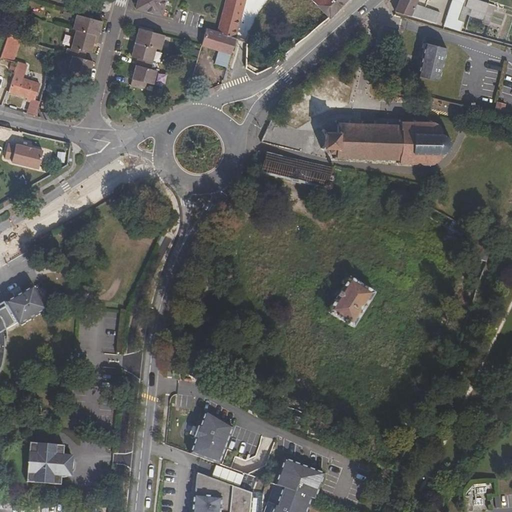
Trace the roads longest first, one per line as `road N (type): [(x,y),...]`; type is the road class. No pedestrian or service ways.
road 1 (unclassified): [(135,511),(156,325),(179,254)]
road 2 (unknown): [(147,397),(202,392),(266,431),(338,458),(347,467),(335,501)]
road 3 (tertiary): [(0,245),(130,175),(166,170)]
road 4 (tertiary): [(121,148),(0,226)]
road 5 (residential): [(124,0),(87,139)]
